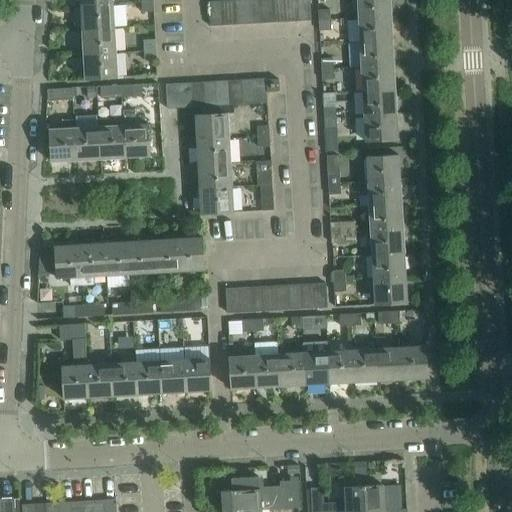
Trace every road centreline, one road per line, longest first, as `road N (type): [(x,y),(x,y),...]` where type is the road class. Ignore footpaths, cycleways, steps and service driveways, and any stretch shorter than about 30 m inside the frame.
road 1 (residential): [(217,258),(306,254),(295,46),(199,52),(195,0)]
road 2 (residential): [(494,428),(469,0)]
road 3 (unclassified): [(7,459),(26,39)]
road 4 (residential): [(151,451),(494,428)]
road 5 (residential): [(7,459),(151,451)]
